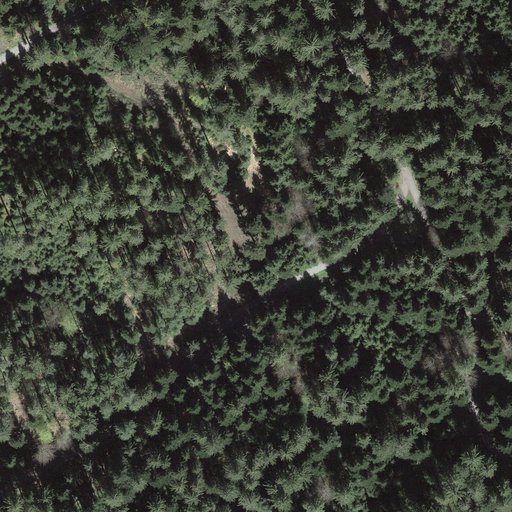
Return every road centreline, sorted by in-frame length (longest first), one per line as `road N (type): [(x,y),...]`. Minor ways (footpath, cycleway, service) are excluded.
road 1 (track): [(234,319),(385,236),(409,180),(327,27),(303,0)]
road 2 (track): [(385,236),(438,246),(477,324),(468,402),(492,445),(511,457)]
road 3 (track): [(0,487),(145,407),(234,319)]
road 4 (track): [(313,415),(381,424),(468,402)]
road 5 (track): [(206,511),(313,415)]
road 6 (track): [(234,319),(313,415)]
road 7 (track): [(105,0),(0,62)]
